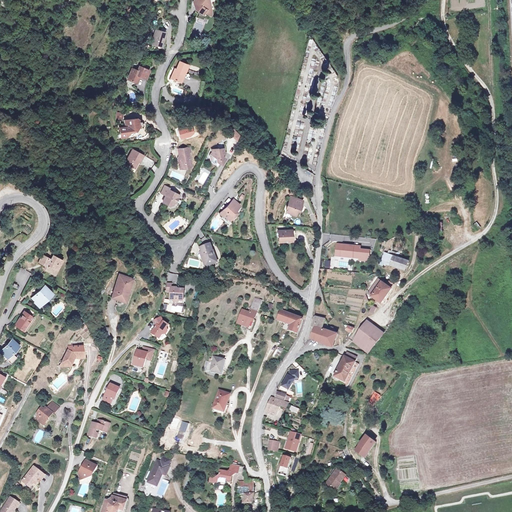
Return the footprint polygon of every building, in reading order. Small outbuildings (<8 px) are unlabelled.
[(197,3),(193,9),(200,14),(202,12),(205,14),(209,9),(208,5),(205,3),(206,0),(193,0),(197,3)] [(153,27),(149,40),(158,43),(162,30),(153,27)] [(171,71),(170,70),(168,76),(177,80),(184,64),(176,60),(173,66),(171,71)] [(128,66),(124,78),(134,81),(136,74),(143,76),(146,67),(135,63),(134,68),(128,66)] [(125,124),(119,126),(122,137),(133,134),(140,123),(138,118),(134,115),(123,118),(125,124)] [(223,125),(222,127),(225,131),(224,133),(231,138),(233,133),(226,127),(223,125)] [(185,166),(188,166),(187,161),(189,159),(187,150),(190,150),(188,145),(176,148),(178,155),(176,158),(178,169),(186,168),(185,166)] [(209,152),(210,154),(213,155),(213,160),(216,163),(221,157),(218,155),(218,153),(220,153),(219,147),(214,148),(213,147),(207,148),(208,151),(209,152)] [(120,168),(130,174),(134,167),(136,168),(140,160),(129,154),(120,168)] [(167,191),(162,189),(158,197),(163,200),(160,204),(168,208),(171,208),(172,206),(173,207),(175,203),(173,202),(175,197),(166,193),(167,191)] [(290,202),(287,210),(286,213),(295,216),(297,211),(298,208),(300,208),(303,201),(290,196),(288,201),(290,202)] [(239,204),(231,199),(219,214),(223,218),(224,216),(229,221),(237,212),(235,210),(239,204)] [(279,242),(283,242),(283,240),(289,239),(289,241),(293,240),(292,231),(287,231),(287,229),(283,230),(283,232),(278,232),(279,242)] [(362,248),(339,245),(337,257),(361,260),(360,262),(367,263),(368,252),(362,251),(362,248)] [(207,248),(197,252),(202,265),(201,265),(203,270),(211,267),(211,268),(215,267),(212,261),(210,262),(208,256),(210,255),(207,248)] [(386,254),(382,264),(406,272),(409,262),(386,254)] [(50,277),(57,264),(49,259),(47,262),(40,259),(36,266),(43,270),(41,273),(50,277)] [(379,281),(372,290),(376,293),(373,298),(383,304),(393,290),(392,290),(394,287),(390,284),(389,285),(384,282),(383,283),(379,281)] [(177,287),(171,286),(171,290),(171,298),(173,298),(177,303),(179,300),(180,296),(184,297),(185,289),(181,288),(177,288),(177,287)] [(29,287),(23,298),(32,303),(38,291),(29,287)] [(121,289),(110,311),(119,316),(126,302),(129,304),(133,295),(121,289)] [(248,312),(240,309),(236,322),(246,325),(245,329),(250,330),(253,320),(252,319),(258,299),(253,297),(248,312)] [(126,302),(119,316),(123,317),(129,304),(126,302)] [(302,320),(300,318),(286,313),(278,311),(275,320),(282,323),(290,325),(288,331),(297,334),(302,320)] [(21,314),(11,326),(19,332),(18,333),(22,335),(27,329),(22,326),(27,318),(21,314)] [(164,320),(162,316),(156,319),(158,323),(159,324),(159,326),(157,325),(153,332),(161,338),(164,334),(167,334),(170,330),(168,327),(170,324),(164,320)] [(313,316),(310,326),(315,328),(315,327),(320,328),(321,328),(323,319),(313,316)] [(366,321),(358,331),(352,342),(355,343),(357,341),(364,345),(379,328),(366,321)] [(311,338),(321,342),(325,329),(321,328),(320,328),(315,327),(315,328),(310,326),(314,328),(311,338)] [(321,342),(332,345),(336,333),(335,332),(335,331),(334,330),(334,329),(333,328),(331,327),(330,331),(325,329),(321,342)] [(384,331),(379,328),(364,345),(369,348),(384,331)] [(355,343),(367,350),(369,348),(364,345),(357,341),(355,343)] [(6,343),(0,347),(0,363),(3,367),(9,361),(5,356),(12,350),(6,343)] [(64,346),(56,365),(67,363),(70,356),(78,355),(77,345),(64,346)] [(145,345),(143,351),(149,353),(147,358),(149,358),(152,359),(156,349),(145,345)] [(276,357),(281,359),(285,348),(280,346),(276,357)] [(134,361),(144,365),(146,357),(147,358),(149,353),(143,351),(138,349),(134,361)] [(346,383),(358,359),(346,354),(334,378),(346,383)] [(221,359),(211,357),(208,370),(218,372),(221,359)] [(298,379),(297,371),(295,372),(294,370),(289,370),(280,386),(287,390),(294,379),(298,379)] [(104,398),(112,402),(116,393),(118,394),(121,387),(111,382),(104,398)] [(218,389),(214,407),(220,409),(221,406),(228,407),(229,399),(228,399),(229,391),(218,389)] [(289,397),(277,392),(275,397),(288,402),(289,397)] [(370,400),(376,402),(379,394),(374,392),(370,400)] [(271,397),(264,410),(275,415),(278,406),(286,409),(288,404),(282,401),(271,397)] [(52,413),(56,407),(49,402),(45,408),(44,407),(42,409),(40,407),(36,413),(37,415),(34,419),(39,423),(43,419),(45,421),(48,418),(47,417),(51,412),(52,413)] [(107,436),(109,428),(98,424),(97,428),(92,427),(89,438),(94,439),(93,441),(98,442),(99,437),(97,436),(98,433),(107,436)] [(290,432),(285,448),(294,451),(297,442),(298,442),(301,435),(290,432)] [(376,442),(365,434),(354,450),(364,458),(376,442)] [(275,452),(277,442),(269,440),(267,451),(275,452)] [(154,459),(145,479),(154,483),(159,472),(163,473),(166,464),(165,464),(167,459),(159,455),(157,460),(154,459)] [(287,469),(289,457),(282,455),(279,468),(287,469)] [(240,460),(230,459),(230,463),(227,467),(219,466),(219,469),(215,474),(214,478),(218,479),(220,473),(221,472),(227,473),(227,475),(231,476),(233,468),(238,469),(240,460)] [(86,460),(78,475),(79,477),(82,476),(83,480),(87,478),(88,476),(91,478),(98,467),(86,460)] [(41,470),(28,465),(21,482),(29,485),(32,478),(38,479),(41,470)] [(338,469),(327,484),(334,489),(340,482),(341,483),(346,475),(338,469)] [(239,475),(238,489),(243,490),(243,496),(251,497),(254,477),(243,475),(239,475)] [(108,499),(102,511),(116,511),(117,511),(119,511),(120,509),(125,510),(129,500),(115,496),(113,501),(108,499)] [(18,504),(8,498),(0,511),(11,511),(12,510),(14,511),(18,504)]
